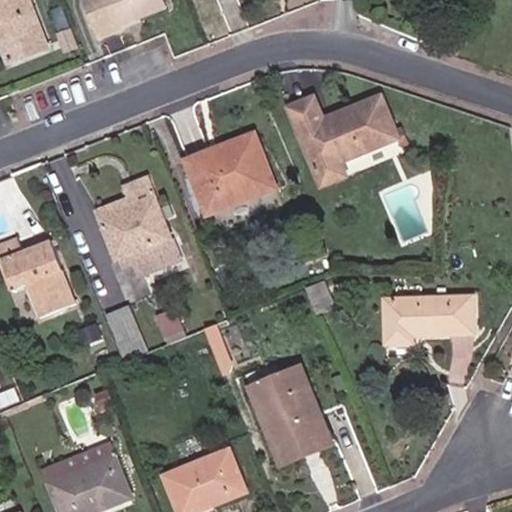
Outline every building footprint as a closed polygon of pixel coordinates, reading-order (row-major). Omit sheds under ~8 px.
[(43,50),(29,0),(0,0),(0,51),(3,61),(43,50)] [(173,0),(93,0),(108,41),(178,12),(173,0)] [(327,96),(297,107),(332,191),(361,180),(355,167),(412,142),(393,95),(336,118),(327,96)] [(209,159),(214,172),(262,153),(256,140),(209,159)] [(208,223),(278,195),(262,153),(214,172),(209,159),(186,169),(208,223)] [(160,216),(151,195),(130,204),(135,215),(103,228),(107,237),(160,216)] [(176,257),(160,216),(107,237),(123,278),(137,273),(174,258),(176,257)] [(17,246),(0,252),(0,268),(1,268),(22,259),(17,246)] [(22,259),(1,268),(15,301),(30,295),(42,325),(79,311),(54,246),(38,253),(39,257),(25,263),(23,259),(22,259)] [(174,258),(137,273),(144,289),(181,275),(174,258)] [(334,312),(323,288),(306,295),(318,320),(334,312)] [(483,297),(394,299),(395,349),(427,349),(428,341),(484,339),(483,297)] [(109,316),(127,362),(148,354),(130,308),(109,316)] [(106,338),(101,324),(87,329),(92,343),(106,338)] [(288,447),(330,430),(308,379),(267,396),(288,447)] [(330,430),(288,447),(267,396),(254,400),(278,458),(333,437),(330,430)] [(242,452),(173,476),(187,511),(219,511),(262,494),(242,452)] [(107,511),(115,509),(110,497),(129,489),(117,461),(55,489),(64,511),(107,511)] [(115,509),(134,501),(129,489),(110,497),(115,509)]
